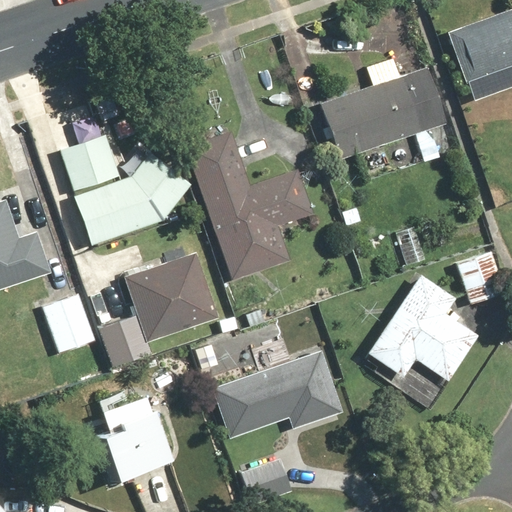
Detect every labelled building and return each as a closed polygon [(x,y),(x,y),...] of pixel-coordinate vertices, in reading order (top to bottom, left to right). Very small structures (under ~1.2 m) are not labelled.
[(511,1),(440,27),(465,97),(511,80),(511,1)] [(367,83),(314,102),(334,159),(408,132),(417,158),(440,149),(432,126),(440,124),(419,67),(396,75),(390,57),(361,68),(367,83)] [(224,132),(178,148),(223,279),(278,260),(267,229),(302,217),(286,170),(242,185),(224,132)] [(94,137),(53,149),(65,189),(106,177),(94,137)] [(126,174),(67,193),(84,243),(153,221),(184,182),(146,152),(126,174)] [(0,287),(39,277),(26,230),(10,235),(0,201),(0,287)] [(411,226),(390,233),(401,267),(422,260),(411,226)] [(485,250),(449,262),(461,296),(497,283),(485,250)] [(128,315),(93,324),(103,362),(137,353),(134,342),(209,323),(191,252),(117,270),(128,315)] [(449,301),(413,274),(358,349),(389,371),(401,355),(437,381),(469,336),(439,314),(449,301)] [(76,291),(36,304),(53,354),(93,341),(76,291)] [(315,354),(209,384),(224,436),(283,420),(286,429),(333,416),(315,354)] [(99,429),(86,432),(98,476),(165,457),(152,409),(142,411),(137,394),(93,406),(99,429)] [(276,457),(234,472),(246,505),(288,489),(276,457)]
